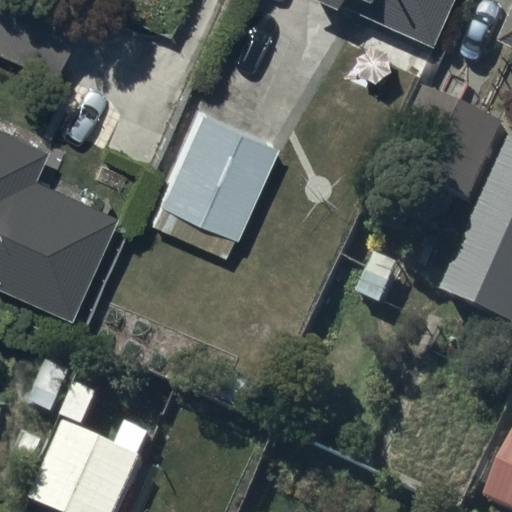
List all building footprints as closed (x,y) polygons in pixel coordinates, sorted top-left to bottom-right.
[(81,0),(0,0),(0,44),(51,67),(81,0)] [(354,0),(426,33),(440,0),(354,0)] [(511,27),(503,46),(511,50),(511,27)] [(442,95),(429,90),(397,171),(476,202),(507,123),(472,109),(477,98),(446,85),(442,95)] [(196,99),(155,195),(159,197),(150,219),(221,250),(231,228),(237,230),(279,135),(196,99)] [(41,136),(0,118),(0,278),(67,308),(112,204),(53,179),(62,159),(36,148),(41,136)] [(511,144),(444,292),(511,322),(511,144)] [(82,378),(48,364),(30,405),(87,429),(101,395),(78,386),(82,378)] [(117,447),(67,424),(33,499),(61,511),(119,511),(154,436),(128,424),(117,447)] [(511,454),(492,499),(511,508),(511,454)]
